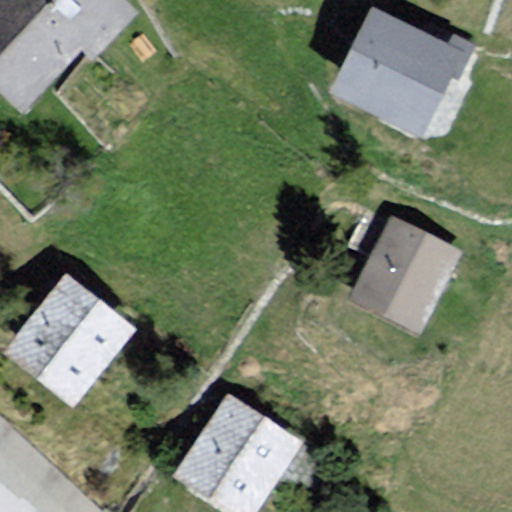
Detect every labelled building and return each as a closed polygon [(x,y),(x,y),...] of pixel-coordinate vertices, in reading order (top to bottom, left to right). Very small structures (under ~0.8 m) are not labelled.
[(132,18),(112,0),(0,0),(0,104),(19,123),(81,57),(89,64),(132,18)] [(460,58),(359,19),(327,102),(428,141),(460,58)] [(456,256),(387,222),(346,307),(414,341),(456,256)] [(131,335),(69,284),(12,353),(73,404),(131,335)] [(0,410),(96,511),(177,511),(142,488),(0,373),(0,410)] [(259,511),(299,450),(220,401),(166,488),(205,511),(259,511)]
